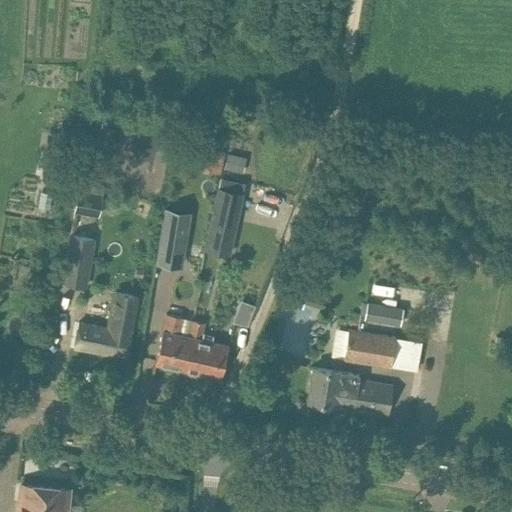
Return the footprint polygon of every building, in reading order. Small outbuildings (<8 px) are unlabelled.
[(61,172),(66,136),(48,134),(43,170),(61,172)] [(202,166),(220,173),(228,150),(210,144),(202,166)] [(229,150),(225,166),(244,171),(248,155),(229,150)] [(219,188),(207,240),(230,245),(242,193),(219,188)] [(98,215),(101,195),(77,191),(74,210),(98,215)] [(182,268),(191,212),(183,210),(173,210),(163,208),(154,263),(182,268)] [(334,229),(337,210),(325,209),(322,227),(334,229)] [(85,286),(93,238),(70,234),(62,281),(85,286)] [(430,267),(429,262),(428,257),(426,252),(422,247),(418,244),(412,241),(406,239),(401,239),(397,240),(390,242),(385,245),(382,248),(379,251),(377,256),(375,260),(375,267),(375,272),(377,277),(379,282),(382,285),(386,289),(390,291),(397,294),(401,294),(407,294),(412,292),(416,290),(421,287),(425,282),(427,278),(429,272),(430,267)] [(125,356),(129,336),(137,295),(115,291),(108,327),(78,322),(74,346),(125,356)] [(237,317),(248,319),(253,301),(241,298),(237,317)] [(401,322),(403,309),(361,303),(359,314),(366,315),(366,317),(401,322)] [(154,362),(182,369),(190,336),(188,335),(179,333),(183,317),(166,313),(159,342),(154,362)] [(204,321),(192,318),(188,335),(190,336),(182,369),(220,378),(228,344),(200,338),(204,321)] [(395,337),(348,329),(343,359),(391,366),(395,337)] [(386,413),(389,393),(391,384),(357,379),(358,374),(333,369),(313,366),(308,400),(336,405),(337,398),(353,400),(351,407),(386,413)] [(65,511),(68,488),(21,483),(17,511),(65,511)]
